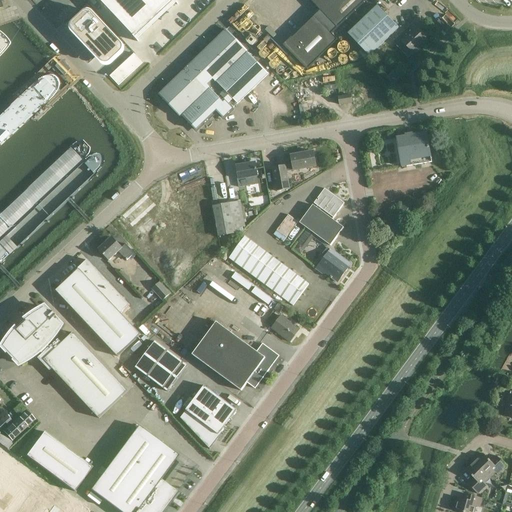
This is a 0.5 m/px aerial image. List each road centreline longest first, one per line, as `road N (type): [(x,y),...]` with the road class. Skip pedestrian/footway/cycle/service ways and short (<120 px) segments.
road 1 (unclassified): [(189,511),(364,268),(344,125)]
road 2 (tertiary): [(302,511),(511,228)]
road 3 (unclassified): [(0,317),(156,166)]
road 4 (unclassified): [(156,166),(344,125)]
road 5 (unclassified): [(344,125),(439,106),(511,114)]
road 6 (unclassified): [(119,108),(226,0)]
road 7 (unclassified): [(119,108),(17,0)]
